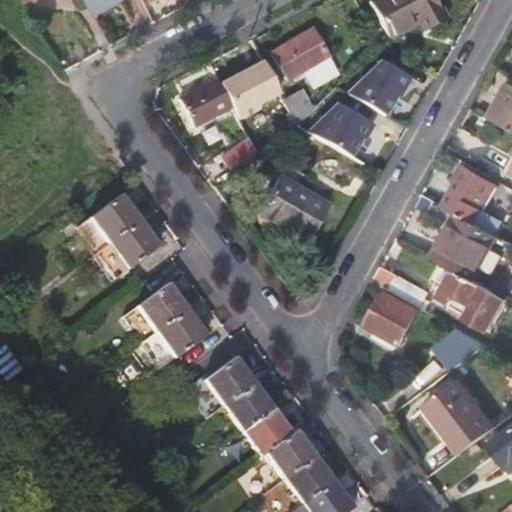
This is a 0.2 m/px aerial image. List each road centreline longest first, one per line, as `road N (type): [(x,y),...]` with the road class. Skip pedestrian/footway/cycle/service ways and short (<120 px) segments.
road 1 (residential): [(509,0),(305,362)]
road 2 (residential): [(112,93),(134,135),(305,362)]
road 3 (residential): [(305,362),(417,511)]
road 4 (residential): [(112,93),(149,59),(267,0)]
